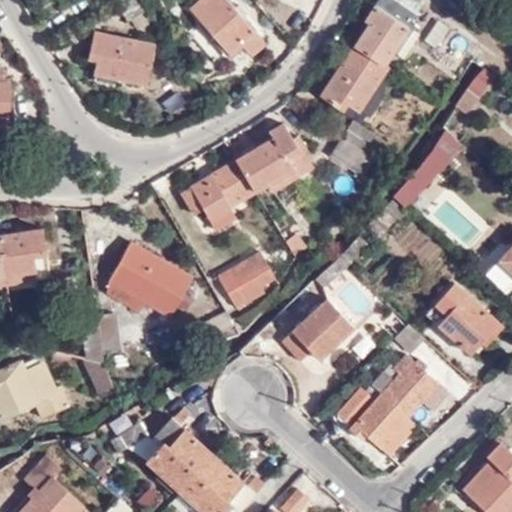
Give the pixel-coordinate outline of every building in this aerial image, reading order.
[(121,8),(129,20),(148,9),(142,0),(123,0),(127,4),(121,8)] [(266,41),(227,0),(199,0),(189,9),(232,55),(244,44),(254,54),(266,41)] [(366,24),(352,45),(383,65),(424,3),(418,0),(376,0),(363,22),(366,24)] [(148,9),(129,20),(133,28),(153,16),(148,9)] [(436,49),(449,27),(436,19),(423,41),(436,49)] [(153,41),(95,30),(89,58),(97,59),(95,72),(146,82),(153,41)] [(383,65),(352,45),(318,97),(341,110),(345,105),(358,112),(387,68),(383,65)] [(0,117),(9,117),(10,81),(7,81),(6,72),(1,66),(0,66),(0,117)] [(464,111),(492,74),(481,67),(454,104),(464,111)] [(345,105),(341,110),(360,122),(365,116),(369,118),(385,96),(380,93),(394,72),(387,68),(358,112),(345,105)] [(351,122),(342,136),(374,156),(383,142),(351,122)] [(270,136),(235,158),(254,190),(265,184),(270,192),(309,169),(281,123),(268,131),(270,136)] [(374,156),(342,136),(330,155),(362,175),(374,156)] [(233,156),(178,189),(192,212),(201,207),(209,219),(229,206),(254,191),(254,190),(235,158),(233,156)] [(404,211),(390,199),(381,208),(396,220),(404,211)] [(229,206),(209,219),(215,230),(236,217),(229,206)] [(44,227),(0,233),(6,273),(38,268),(37,262),(49,260),(44,227)] [(124,255),(117,267),(110,279),(107,293),(138,312),(145,301),(170,315),(192,276),(131,242),(124,255)] [(511,243),(499,259),(511,270),(511,243)] [(109,261),(117,267),(124,255),(116,251),(109,261)] [(277,277),(262,251),(220,275),(239,307),(266,291),(263,285),(277,277)] [(323,286),(344,268),(334,259),(313,278),(323,286)] [(38,268),(6,273),(7,281),(52,275),(49,260),(37,262),(38,268)] [(501,324),(453,282),(431,303),(433,305),(426,315),(472,356),(501,324)] [(352,325),(327,298),(281,340),(299,360),(310,351),(316,358),(352,325)] [(223,335),(235,328),(224,308),(183,330),(190,346),(220,329),(223,335)] [(113,312),(96,314),(101,349),(117,347),(113,312)] [(101,349),(96,314),(80,317),(85,351),(101,349)] [(400,345),(416,331),(407,323),(392,338),(400,345)] [(72,365),(73,355),(57,351),(55,361),(72,365)] [(380,391),(407,415),(420,400),(429,406),(444,389),(403,353),(386,372),(382,370),(371,383),(380,391)] [(97,393),(113,388),(109,379),(106,381),(101,368),(104,366),(103,361),(80,357),(97,393)] [(23,368),(19,361),(0,368),(0,413),(0,415),(32,402),(40,418),(68,405),(61,389),(56,391),(42,360),(23,368)] [(371,383),(355,401),(364,408),(380,391),(371,383)] [(396,426),(407,415),(380,391),(364,408),(355,401),(341,416),(349,424),(347,427),(354,432),(359,428),(386,452),(402,432),(396,426)] [(182,412),(199,429),(218,409),(201,393),(182,412)] [(126,414),(108,422),(113,434),(131,426),(126,414)] [(257,491),(171,414),(159,427),(168,433),(144,460),(203,511),(223,511),(237,497),(246,504),(257,491)] [(148,437),(143,422),(110,436),(117,450),(148,437)] [(489,499),(482,504),(489,511),(511,511),(511,453),(500,442),(487,454),(492,458),(470,480),(489,499)] [(61,466),(46,452),(29,470),(40,480),(18,503),(22,507),(17,511),(78,511),(85,505),(54,474),(61,466)] [(463,486),(482,504),(489,499),(470,480),(463,486)] [(297,511),(312,497),(301,487),(283,506),(289,511),(297,511)] [(118,497),(104,511),(126,511),(130,508),(118,497)]
